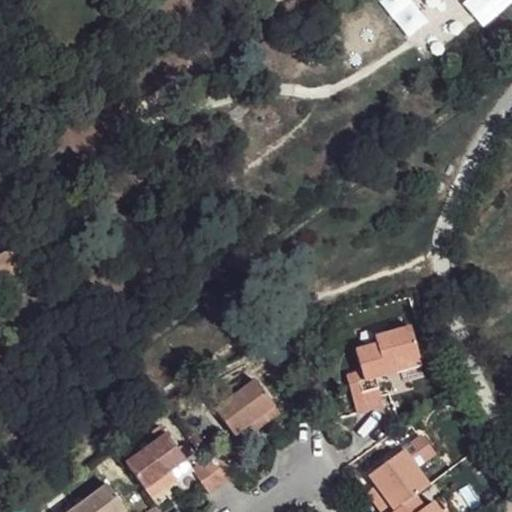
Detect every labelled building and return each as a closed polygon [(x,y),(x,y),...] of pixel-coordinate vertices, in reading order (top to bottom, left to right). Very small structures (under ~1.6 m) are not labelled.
[(0,194),(0,219),(11,212),(0,194)] [(28,238),(14,247),(28,270),(43,261),(28,238)] [(14,247),(0,255),(14,278),(28,270),(14,247)] [(0,255),(0,283),(1,286),(14,278),(0,255)] [(408,324),(374,334),(377,344),(352,350),(359,370),(345,374),(355,412),(384,405),(376,376),(387,373),(385,364),(419,354),(408,324)] [(385,364),(387,373),(421,362),(419,354),(385,364)] [(221,402),(213,408),(233,434),(247,424),(272,405),(253,379),(221,402)] [(213,408),(221,402),(216,395),(208,401),(213,408)] [(251,432),(277,413),(272,405),(247,424),(251,432)] [(163,429),(154,436),(161,442),(169,436),(163,429)] [(169,436),(161,442),(131,465),(151,494),(175,477),(191,465),(169,436)] [(390,511),(416,495),(429,484),(403,448),(368,475),(376,485),(381,492),(371,498),(381,511),(390,511)] [(234,474),(217,451),(205,460),(222,484),(234,474)] [(222,484),(205,460),(193,470),(209,494),(222,484)] [(151,494),(155,499),(179,482),(175,477),(151,494)] [(376,485),(366,491),(371,498),(381,492),(376,485)] [(123,511),(109,493),(84,511),(123,511)] [(444,511),(435,499),(423,506),(416,495),(390,511),(444,511)] [(164,511),(158,503),(147,511),(164,511)]
